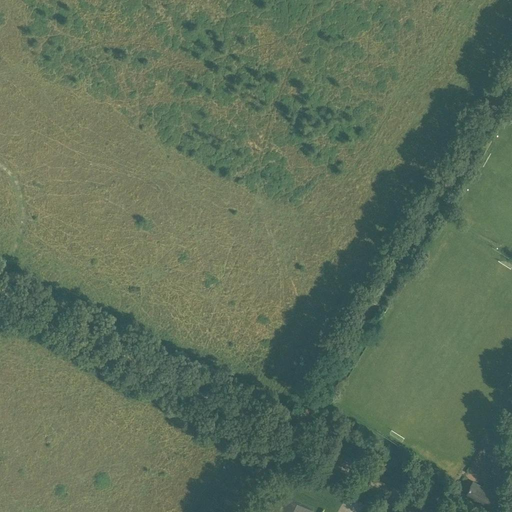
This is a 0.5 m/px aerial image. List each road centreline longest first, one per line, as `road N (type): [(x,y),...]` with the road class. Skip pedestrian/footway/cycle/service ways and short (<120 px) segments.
road 1 (unclassified): [(423,511),(297,445),(296,432),(511,78)]
road 2 (unknown): [(281,437),(283,401),(511,25)]
road 3 (track): [(254,420),(2,287)]
